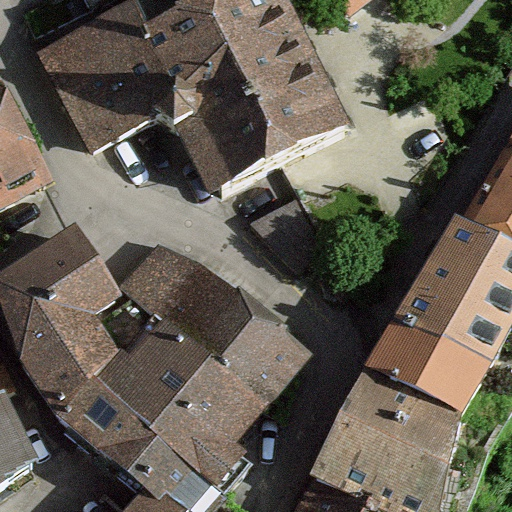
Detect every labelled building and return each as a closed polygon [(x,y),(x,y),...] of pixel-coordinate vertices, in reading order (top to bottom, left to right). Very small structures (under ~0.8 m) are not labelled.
[(83,0),(91,14),(120,0),(83,0)] [(242,88),(310,55),(282,0),(237,0),(206,15),(242,88)] [(206,15),(149,44),(185,118),(167,126),(209,211),(284,174),(242,88),(206,15)] [(100,159),(167,126),(185,118),(149,44),(136,18),(51,60),(100,159)] [(310,55),(242,88),(284,174),(352,141),(310,55)] [(0,222),(47,199),(0,110),(0,222)] [(511,159),(467,235),(511,259),(511,159)] [(403,341),(496,386),(511,353),(511,259),(467,235),(403,341)] [(123,316),(86,252),(0,304),(16,329),(23,368),(62,430),(95,395),(123,365),(108,337),(103,328),(123,316)] [(202,275),(159,329),(266,419),(312,363),(202,275)] [(95,395),(216,501),(245,465),(235,458),(266,419),(159,329),(142,315),(108,337),(123,365),(95,395)] [(496,386),(403,341),(344,432),(451,487),(463,435),(496,386)] [(0,374),(0,412),(3,411),(14,403),(6,386),(0,388),(0,375),(0,374)] [(205,511),(216,501),(95,395),(62,430),(152,501),(166,511),(205,511)] [(0,501),(25,485),(3,411),(0,412),(0,501)] [(445,511),(451,487),(344,432),(320,497),(351,511),(445,511)] [(351,511),(320,497),(312,511),(351,511)] [(166,511),(152,501),(141,511),(166,511)]
